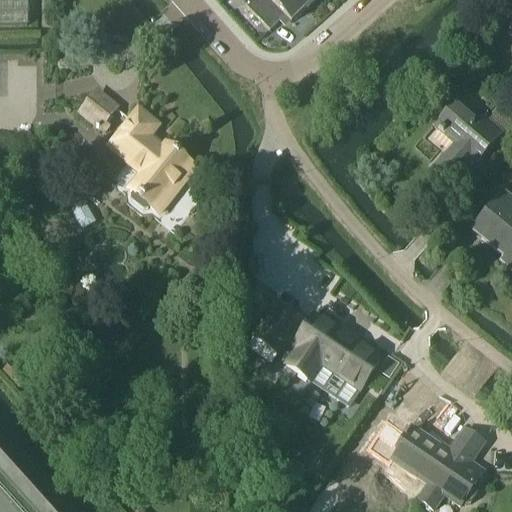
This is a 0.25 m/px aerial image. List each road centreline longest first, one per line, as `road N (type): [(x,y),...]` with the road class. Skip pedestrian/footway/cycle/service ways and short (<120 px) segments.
road 1 (residential): [(511,370),(440,315),(343,220),(275,122),(271,74)]
road 2 (residential): [(271,74),(303,65),(374,0)]
